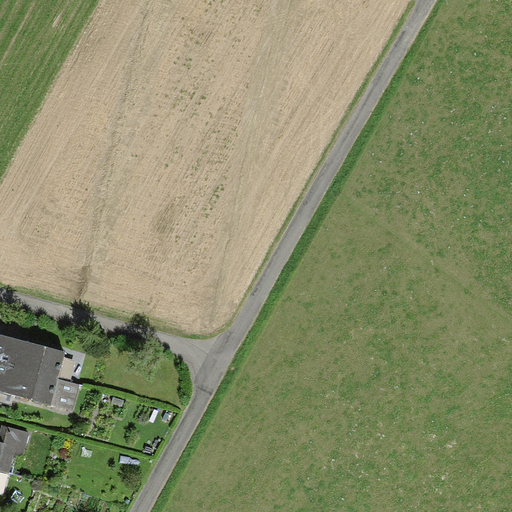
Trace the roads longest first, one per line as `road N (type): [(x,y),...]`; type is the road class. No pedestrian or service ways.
road 1 (track): [(218,356),(426,0)]
road 2 (residential): [(132,511),(218,356),(0,297)]
